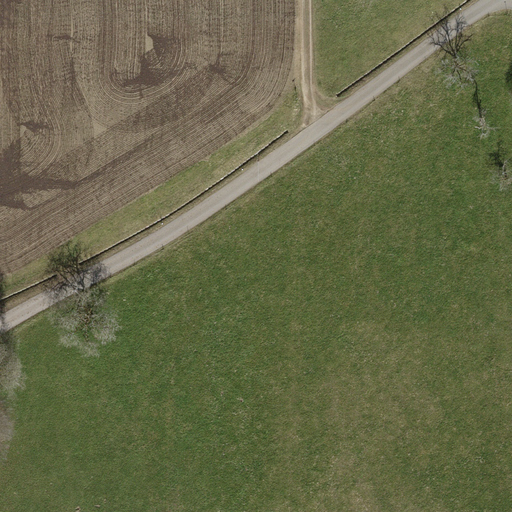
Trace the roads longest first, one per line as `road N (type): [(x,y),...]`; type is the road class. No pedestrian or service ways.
road 1 (unclassified): [(499,0),(175,231),(0,329)]
road 2 (track): [(321,129),(308,95),(307,0)]
